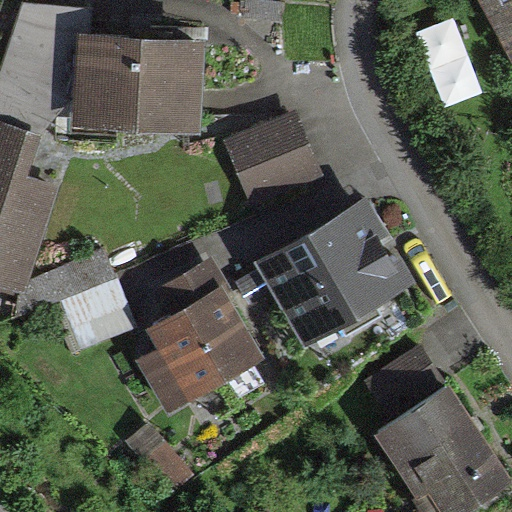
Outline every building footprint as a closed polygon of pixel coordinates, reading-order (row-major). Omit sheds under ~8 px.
[(511,0),(471,0),(505,65),(511,62),(511,0)] [(14,62),(57,70),(67,16),(24,8),(14,62)] [(458,22),(419,36),(446,114),(485,100),(458,22)] [(204,40),(79,36),(76,132),(201,136),(204,40)] [(292,111),(224,140),(252,207),(320,178),(292,111)] [(40,134),(0,121),(0,284),(20,291),(53,184),(26,176),(40,134)] [(370,195),(258,259),(305,340),(417,277),(370,195)] [(223,278),(147,322),(158,341),(140,352),(171,405),(265,350),(223,278)] [(119,281),(63,301),(81,353),(138,334),(119,281)] [(511,476),(511,454),(459,374),(385,423),(429,491),(443,482),(461,510),(511,476)] [(197,474),(158,426),(135,444),(174,492),(197,474)]
